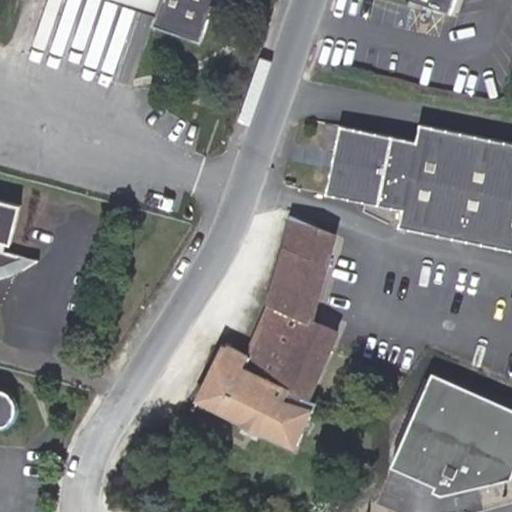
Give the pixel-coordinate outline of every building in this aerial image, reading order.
[(121,0),(154,12),(150,20),(198,37),(209,8),(214,0),(121,0)] [(424,0),(451,9),(454,0),(424,0)] [(422,139),(344,123),(329,191),(408,208),(404,224),(511,247),(511,140),(426,122),(422,139)] [(0,265),(9,263),(27,256),(5,251),(7,241),(13,242),(22,204),(0,197),(0,265)] [(287,254),(331,265),(339,233),(296,215),(291,239),(287,254)] [(317,321),(320,309),(331,265),(287,254),(277,290),(274,302),(249,354),(226,344),(199,400),(299,447),(319,406),(309,405),(337,342),(342,332),(317,321)] [(41,259),(27,256),(9,263),(0,265),(0,277),(10,275),(24,269),(41,259)] [(511,404),(440,370),(395,462),(439,483),(436,488),(446,492),(511,481),(511,404)] [(0,417),(3,417),(6,416),(9,414),(16,407),(18,402),(18,396),(16,392),(15,388),(10,383),(5,381),(0,380),(0,379),(0,417)]
